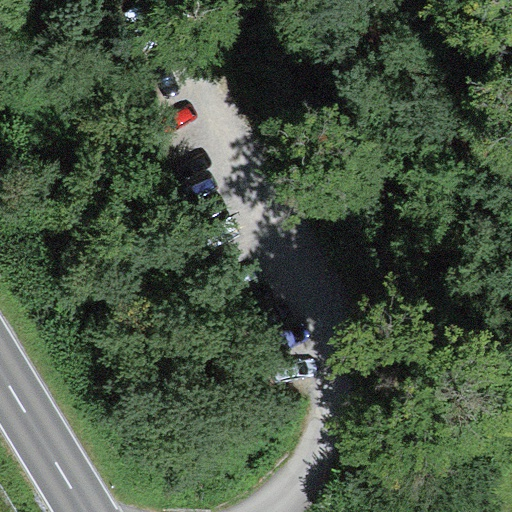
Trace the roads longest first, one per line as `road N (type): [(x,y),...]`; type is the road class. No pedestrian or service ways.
road 1 (track): [(144,0),(205,117),(303,261),(332,323),(340,399),(313,462),(255,511)]
road 2 (primary): [(87,511),(0,369)]
